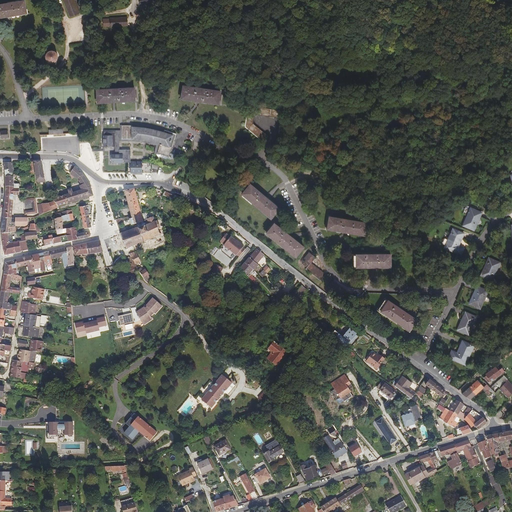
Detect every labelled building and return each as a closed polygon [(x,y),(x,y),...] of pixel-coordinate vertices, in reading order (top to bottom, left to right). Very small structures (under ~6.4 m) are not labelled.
[(0,4),(0,17),(27,13),(25,0),(0,4)] [(63,0),(69,17),(79,13),(74,0),(63,0)] [(127,17),(110,18),(110,19),(103,19),(103,27),(110,26),(110,27),(128,26),(127,17)] [(58,58),(58,57),(58,56),(58,55),(57,54),(57,53),(56,52),(55,51),(54,51),(53,50),(51,50),(50,50),(49,51),(48,51),(47,52),(46,53),(46,54),(46,55),(45,57),(46,58),(46,59),(46,60),(47,61),(48,62),(49,62),(50,63),(51,63),(53,63),(54,63),(55,62),(56,61),(57,60),(57,59),(58,58)] [(183,86),(181,98),(218,104),(220,91),(183,86)] [(97,90),(98,103),(135,100),(134,88),(97,90)] [(282,111),(256,107),(255,115),(281,119),(281,118),(282,111)] [(268,136),(253,124),(254,117),(247,116),(245,127),(263,142),(268,136)] [(279,133),(287,135),(288,119),(281,118),(281,119),(279,133)] [(120,131),(119,131),(119,140),(131,140),(141,140),(151,142),(158,144),(156,153),(169,157),(176,134),(164,130),(164,131),(153,128),(143,126),(131,125),(122,126),(120,127),(120,131)] [(116,147),(115,131),(104,131),(104,146),(116,147)] [(119,155),(111,155),(111,162),(123,162),(131,162),(131,151),(129,150),(119,150),(119,155)] [(41,162),(34,162),(38,183),(45,182),(44,179),(41,162)] [(142,162),(131,162),(131,173),(142,173),(152,173),(152,162),(142,162)] [(12,163),(4,163),(4,170),(5,175),(13,174),(12,163)] [(83,175),(75,167),(74,167),(72,171),(70,174),(77,179),(81,185),(79,186),(80,189),(81,190),(73,193),(72,191),(71,189),(68,190),(69,194),(54,198),(53,196),(51,196),(54,200),(58,206),(93,196),(91,188),(91,187),(92,187),(83,175)] [(13,174),(5,175),(6,187),(14,187),(14,189),(19,188),(19,184),(14,184),(13,174)] [(250,184),(242,194),(271,218),(279,209),(250,184)] [(5,199),(3,218),(12,219),(13,195),(19,195),(19,188),(14,189),(14,187),(6,187),(5,199)] [(134,189),(125,190),(127,198),(125,199),(125,202),(127,201),(131,216),(141,214),(134,189)] [(176,196),(165,191),(162,197),(174,202),(176,196)] [(35,198),(23,199),(23,203),(32,202),(33,210),(24,211),(25,215),(38,213),(35,198)] [(58,206),(54,200),(49,202),(49,203),(42,204),(37,205),(39,216),(45,213),(52,210),(59,207),(58,206)] [(86,206),(80,207),(82,217),(88,215),(87,207),(86,206)] [(463,226),(474,230),(482,213),(472,209),(471,212),(469,212),(463,226)] [(72,214),(63,216),(64,222),(74,220),(72,214)] [(131,216),(115,219),(116,222),(130,219),(131,225),(143,222),(143,221),(145,220),(143,214),(141,214),(131,216)] [(88,215),(82,217),(84,229),(91,228),(91,225),(88,215)] [(57,219),(55,219),(56,230),(63,229),(62,223),(64,222),(63,216),(61,217),(62,218),(57,219)] [(155,222),(153,217),(147,220),(149,224),(143,226),(142,225),(138,226),(138,227),(135,228),(133,229),(132,229),(132,230),(127,231),(126,231),(127,232),(121,233),(120,233),(126,249),(132,247),(132,248),(133,248),(133,246),(138,244),(138,245),(139,245),(139,244),(144,242),(144,243),(145,242),(145,241),(149,240),(149,241),(150,240),(150,239),(154,237),(154,238),(156,238),(155,237),(159,235),(159,236),(160,236),(160,235),(161,234),(161,233),(159,233),(158,229),(160,228),(157,221),(156,222),(156,221),(155,222)] [(330,217),(328,229),(365,236),(367,223),(330,217)] [(8,233),(15,232),(15,226),(27,226),(28,218),(12,219),(3,218),(2,233),(8,233)] [(274,224),(267,233),(296,257),(304,247),(274,224)] [(51,231),(51,235),(56,234),(56,235),(66,233),(66,235),(76,233),(77,233),(76,227),(66,229),(63,229),(56,230),(51,231)] [(453,233),(452,232),(445,248),(462,255),(464,248),(459,246),(464,233),(455,229),(453,233)] [(26,240),(32,239),(38,238),(37,233),(37,232),(28,233),(25,233),(26,240)] [(87,232),(78,234),(77,233),(76,233),(77,240),(78,240),(88,237),(89,237),(90,237),(90,236),(90,235),(90,234),(90,233),(89,233),(89,232),(88,232),(87,232)] [(13,236),(8,237),(8,233),(2,233),(3,245),(4,249),(14,247),(13,242),(11,243),(9,241),(13,241),(13,236)] [(18,242),(19,242),(26,240),(25,233),(23,234),(23,236),(17,237),(17,242),(18,242)] [(51,235),(43,237),(45,246),(61,242),(62,243),(68,242),(77,240),(76,233),(66,235),(60,237),(52,239),(51,235)] [(238,255),(240,257),(246,249),(244,247),(231,237),(227,234),(221,242),(225,245),(224,246),(237,256),(238,255)] [(28,250),(27,242),(26,240),(19,242),(21,251),(28,250)] [(102,251),(100,241),(86,244),(88,254),(102,251)] [(16,253),(21,252),(21,251),(19,242),(18,242),(17,242),(13,242),(14,247),(4,249),(5,255),(16,253)] [(86,244),(74,246),(75,255),(88,254),(86,244)] [(64,267),(68,266),(67,248),(67,247),(49,252),(51,260),(62,257),(64,267)] [(264,255),(257,249),(249,258),(257,264),(264,255)] [(53,270),(51,260),(49,252),(43,253),(46,271),(53,270)] [(131,253),(129,254),(130,257),(131,256),(135,264),(140,261),(136,254),(134,255),(133,252),(131,253)] [(311,263),(315,257),(309,252),(304,258),(306,260),(302,264),(307,268),(306,269),(321,281),(326,275),(311,263)] [(39,254),(33,256),(36,273),(41,272),(39,254)] [(353,255),(353,267),(391,267),(391,255),(353,255)] [(15,260),(17,268),(28,265),(30,274),(36,273),(33,256),(15,260)] [(130,257),(128,258),(132,267),(128,269),(130,274),(134,272),(138,270),(135,264),(131,256),(130,257)] [(249,258),(245,263),(253,269),(254,270),(259,265),(257,264),(249,258)] [(481,275),(492,280),(500,263),(490,259),(489,262),(487,261),(481,275)] [(6,262),(5,268),(10,269),(17,268),(15,260),(6,262)] [(245,263),(241,268),(256,284),(257,283),(255,281),(255,280),(251,275),(253,272),(251,271),(253,269),(245,263)] [(213,271),(219,275),(223,269),(217,265),(213,271)] [(145,280),(147,278),(141,268),(138,270),(145,280)] [(16,275),(4,274),(1,290),(9,292),(19,294),(20,289),(10,287),(11,279),(22,281),(22,277),(19,276),(16,275)] [(333,281),(328,287),(352,306),(357,300),(333,281)] [(306,289),(302,285),(290,299),(295,302),(306,289)] [(486,291),(477,286),(469,304),(480,309),(486,295),(485,294),(486,291)] [(32,293),(29,293),(28,297),(42,300),(45,290),(33,287),(32,293)] [(275,294),(279,298),(284,293),(280,289),(275,294)] [(9,292),(1,290),(0,298),(0,301),(7,303),(9,292)] [(142,306),(135,312),(144,324),(152,320),(150,318),(156,314),(162,306),(151,298),(146,306),(144,308),(142,306)] [(274,308),(279,303),(276,300),(271,304),(274,308)] [(386,300),(379,310),(410,331),(417,321),(386,300)] [(7,303),(0,301),(0,308),(6,309),(11,310),(17,311),(18,306),(12,305),(10,303),(7,303)] [(23,301),(21,313),(31,314),(33,304),(29,304),(29,303),(23,301)] [(458,330),(469,335),(476,317),(467,313),(465,317),(464,316),(458,330)] [(41,317),(26,314),(26,319),(45,323),(47,316),(41,316),(41,317)] [(131,314),(117,317),(119,325),(132,322),(131,314)] [(83,321),(74,323),(76,333),(85,331),(85,334),(99,331),(98,327),(105,325),(104,317),(96,319),(96,321),(84,324),(83,321)] [(194,327),(198,323),(191,317),(187,321),(194,327)] [(45,323),(26,319),(24,326),(25,327),(40,329),(40,323),(45,323)] [(335,330),(331,336),(345,349),(350,343),(352,344),(358,336),(356,335),(356,334),(344,324),(337,332),(335,330)] [(40,329),(25,327),(24,335),(38,337),(40,329)] [(2,338),(0,337),(0,344),(11,346),(12,344),(4,343),(5,339),(2,338)] [(43,341),(32,340),(31,346),(30,346),(30,351),(41,353),(43,341)] [(465,365),(472,349),(470,349),(472,345),(463,341),(457,353),(452,351),(449,357),(465,365)] [(287,352),(274,342),(269,348),(273,351),(272,353),(267,358),(277,365),(287,352)] [(18,360),(34,363),(36,352),(20,350),(18,360)] [(373,352),(366,361),(373,366),(374,364),(378,367),(385,358),(380,355),(379,357),(373,352)] [(18,360),(13,360),(12,365),(22,367),(21,371),(28,372),(28,368),(33,369),(34,363),(18,360)] [(0,365),(5,366),(4,369),(6,370),(8,369),(8,364),(6,363),(0,362),(0,365)] [(486,375),(484,377),(489,383),(505,372),(502,368),(499,370),(496,367),(485,374),(486,375)] [(343,373),(329,383),(342,403),(352,396),(348,390),(353,387),(343,373)] [(223,375),(202,400),(212,408),(233,383),(223,375)] [(490,388),(493,390),(496,393),(500,387),(502,384),(506,381),(507,380),(508,379),(504,375),(498,381),(497,381),(490,388)] [(403,377),(395,386),(412,399),(415,394),(415,393),(409,388),(412,384),(403,377)] [(429,380),(425,385),(441,397),(443,394),(445,396),(446,395),(447,393),(445,392),(429,380)] [(478,380),(462,394),(470,400),(482,389),(488,395),(493,390),(490,388),(487,384),(484,387),(478,380)] [(396,392),(381,381),(377,387),(391,398),(396,392)] [(511,387),(506,381),(499,388),(508,398),(511,394),(511,387)] [(456,400),(450,411),(457,416),(461,419),(463,420),(464,419),(472,410),(468,407),(463,414),(460,412),(464,405),(456,400)] [(421,419),(417,405),(410,407),(412,412),(401,416),(405,427),(416,424),(415,421),(421,419)] [(443,412),(439,418),(455,428),(458,423),(457,423),(454,421),(457,416),(450,411),(445,408),(443,412)] [(472,410),(464,419),(471,427),(474,425),(478,430),(487,423),(483,417),(477,422),(472,417),(477,413),(472,410)] [(157,432),(138,417),(135,422),(130,418),(124,425),(128,428),(123,434),(132,442),(139,433),(150,442),(157,432)] [(397,440),(382,418),(375,422),(390,445),(397,440)] [(58,423),(47,423),(47,437),(58,437),(58,431),(64,431),(64,437),(73,437),(73,423),(65,423),(65,426),(58,426),(58,423)] [(472,432),(468,425),(460,428),(462,435),(472,432)] [(511,431),(492,435),(495,452),(496,452),(497,456),(502,469),(505,469),(510,467),(508,461),(506,454),(501,456),(500,454),(499,446),(498,446),(497,442),(511,440),(511,446),(509,447),(511,455),(511,454),(511,431)] [(333,442),(328,435),(323,438),(336,459),(347,452),(344,447),(341,442),(335,446),(333,442)] [(495,452),(492,435),(485,436),(488,443),(489,449),(491,455),(494,454),(495,456),(497,456),(496,452),(495,452)] [(491,457),(483,437),(480,438),(482,442),(478,444),(481,452),(482,452),(483,454),(485,459),(491,457)] [(219,456),(230,449),(225,440),(214,446),(219,456)] [(264,454),(269,463),(273,460),(272,458),(282,452),(279,447),(280,446),(276,441),(266,447),(268,451),(264,454)] [(468,461),(469,464),(471,463),(472,464),(473,466),(480,463),(477,457),(476,455),(476,454),(472,446),(471,446),(468,441),(455,445),(457,451),(463,449),(468,461)] [(349,449),(354,457),(365,450),(360,442),(349,449)] [(438,449),(439,450),(442,456),(457,451),(455,445),(455,444),(438,449)] [(440,458),(436,451),(424,455),(427,461),(432,469),(435,467),(434,464),(439,462),(438,459),(440,458)] [(460,460),(458,453),(450,456),(452,460),(448,462),(451,469),(462,463),(460,460)] [(213,469),(208,459),(197,464),(202,474),(213,469)] [(495,470),(492,460),(486,463),(490,472),(495,470)] [(336,473),(329,461),(324,464),(327,468),(330,473),(332,475),(336,473)] [(129,477),(125,465),(106,466),(107,471),(122,470),(124,478),(129,477)] [(310,468),(305,469),(304,465),(300,466),(301,471),(304,475),(305,481),(306,481),(313,478),(313,477),(319,475),(315,466),(310,467),(310,468)] [(427,472),(423,465),(404,475),(411,486),(425,478),(437,471),(435,467),(432,469),(427,472)] [(193,477),(196,475),(192,467),(189,469),(189,470),(178,476),(179,478),(178,479),(182,486),(190,482),(191,483),(195,481),(193,477)] [(330,473),(327,468),(322,470),(323,476),(330,473)] [(271,478),(265,469),(255,475),(260,484),(271,478)] [(0,483),(5,483),(5,480),(8,480),(9,471),(0,471),(0,483)] [(255,491),(246,474),(243,475),(244,477),(241,479),(249,494),(250,494),(254,491),(255,491)] [(306,483),(301,476),(297,478),(300,485),(306,483)] [(346,494),(337,499),(336,497),(321,507),(322,509),(324,511),(330,511),(364,491),(360,485),(352,490),(350,488),(347,489),(348,490),(345,492),(346,494)] [(254,491),(250,494),(252,497),(254,500),(259,499),(254,491)] [(5,498),(5,492),(0,492),(0,505),(4,506),(11,506),(11,501),(11,498),(5,498)] [(227,509),(239,505),(233,495),(230,497),(229,494),(222,497),(223,498),(227,509)] [(394,511),(406,506),(401,496),(385,504),(389,511),(394,511)] [(223,498),(212,502),(216,511),(217,511),(227,509),(223,498)] [(485,500),(474,506),(476,511),(487,506),(485,500)] [(309,502),(299,509),(300,511),(314,511),(315,511),(313,509),(316,507),(312,501),(309,503),(309,502)] [(138,511),(135,502),(122,506),(123,511),(138,511)]
